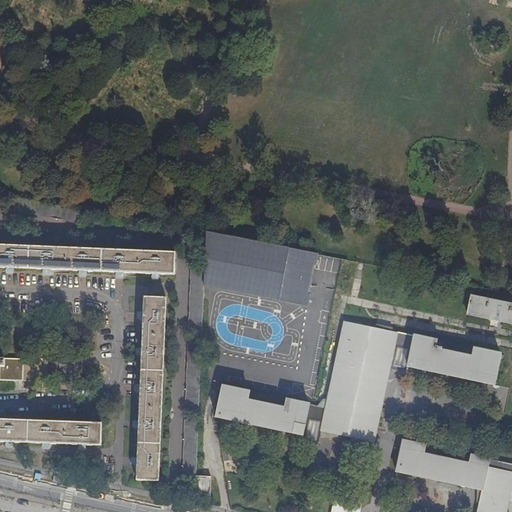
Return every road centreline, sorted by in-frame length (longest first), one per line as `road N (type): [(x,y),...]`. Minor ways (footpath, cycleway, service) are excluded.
road 1 (unclassified): [(0,402),(79,397),(111,384),(120,322),(116,308),(90,295),(0,292)]
road 2 (unknown): [(233,511),(209,381),(234,360),(302,337)]
road 3 (unclassified): [(154,511),(0,480)]
